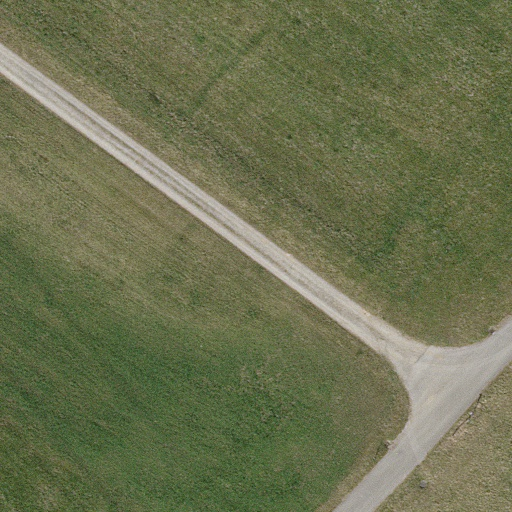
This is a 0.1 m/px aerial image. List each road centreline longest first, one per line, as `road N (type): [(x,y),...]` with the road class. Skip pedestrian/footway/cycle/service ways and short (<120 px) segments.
road 1 (track): [(0,62),(462,395)]
road 2 (track): [(462,395),(352,511)]
